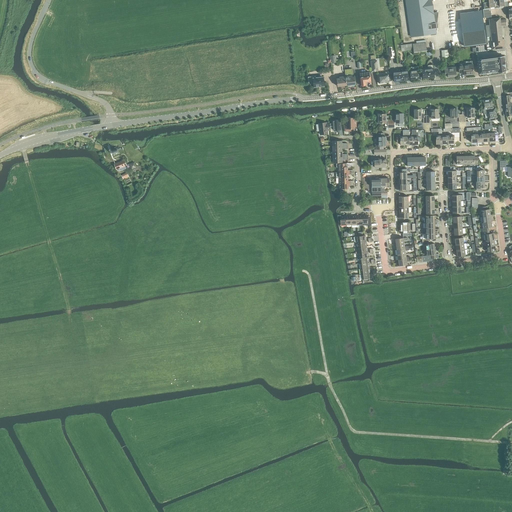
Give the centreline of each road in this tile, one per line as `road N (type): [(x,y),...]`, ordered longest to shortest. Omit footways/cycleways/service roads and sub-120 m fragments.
road 1 (tertiary): [(112,125),(496,77)]
road 2 (track): [(300,270),(307,272),(328,378),(354,432),(511,444)]
road 3 (track): [(22,146),(77,347)]
road 4 (unclassified): [(112,125),(102,101),(33,68),(30,45),(49,0)]
road 5 (residential): [(378,207),(385,268),(447,263)]
